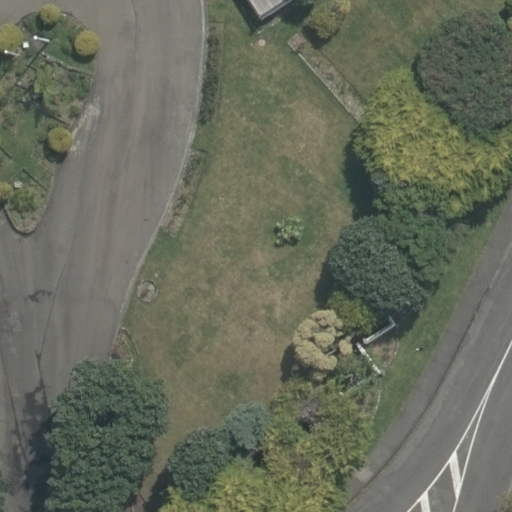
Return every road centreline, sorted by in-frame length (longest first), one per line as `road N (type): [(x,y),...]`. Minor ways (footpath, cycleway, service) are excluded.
road 1 (residential): [(370,511),(400,489),(495,379)]
road 2 (residential): [(495,379),(495,458),(483,511)]
